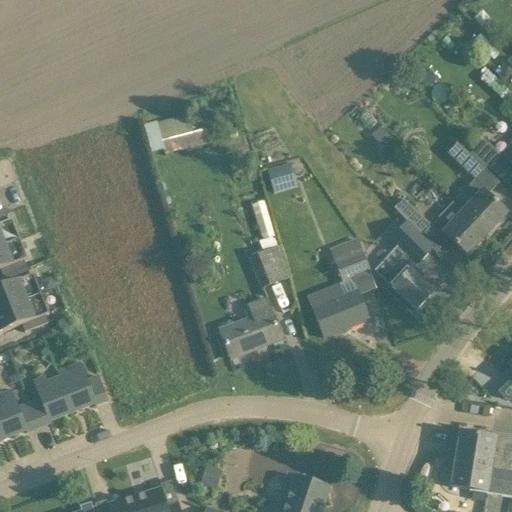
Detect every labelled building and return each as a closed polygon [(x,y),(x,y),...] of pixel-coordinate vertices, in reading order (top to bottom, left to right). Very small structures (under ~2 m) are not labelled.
[(189,116),(158,124),(164,151),(165,155),(182,151),(179,138),(194,134),(192,126),(189,116)] [(371,137),(377,144),(383,150),(392,142),(386,135),(381,129),(371,137)] [(484,141),(470,157),(484,170),(487,167),(487,168),(507,186),(511,180),(511,145),(501,157),(484,141)] [(457,145),(448,154),(475,181),(468,188),(478,198),(464,213),(487,236),(507,214),(487,196),(484,193),(487,190),(476,180),(484,170),(470,157),(457,145)] [(267,171),(268,172),(274,194),(275,195),(298,188),(291,164),(267,171)] [(393,213),(412,230),(420,238),(430,227),(403,201),(395,210),(393,213)] [(440,219),(431,228),(442,238),(444,235),(467,257),(487,236),(464,213),(455,204),(440,219)] [(9,222),(6,215),(0,216),(0,271),(1,271),(3,276),(4,279),(27,270),(27,269),(24,262),(28,261),(21,241),(20,240),(12,221),(9,222)] [(426,277),(415,268),(432,251),(405,226),(398,233),(404,239),(398,245),(399,247),(375,272),(394,290),(402,298),(417,312),(434,293),(422,281),(426,277)] [(369,321),(353,280),(369,274),(357,240),(330,251),(342,283),(340,288),(309,300),(324,339),(369,321)] [(260,291),(289,279),(279,248),(249,259),(260,291)] [(0,335),(18,328),(22,326),(25,334),(49,325),(46,317),(50,316),(49,316),(34,276),(30,277),(27,270),(4,279),(7,286),(0,288),(0,335)] [(275,322),(266,299),(246,307),(250,320),(220,333),(224,343),(231,361),(283,341),(275,322)] [(511,401),(511,364),(509,368),(511,371),(511,379),(498,393),(504,400),(511,401)] [(71,375),(59,380),(73,414),(95,405),(96,407),(108,402),(98,376),(86,381),(79,365),(69,369),(71,375)] [(51,423),(73,414),(59,380),(48,384),(45,378),(34,382),(41,399),(29,404),(39,430),(51,425),(51,423)] [(27,434),(39,430),(29,404),(18,408),(12,392),(0,396),(3,402),(0,403),(0,432),(4,441),(26,432),(27,434)] [(451,489),(511,498),(511,436),(459,428),(459,430),(463,431),(462,435),(460,434),(451,489)] [(216,491),(222,473),(206,468),(200,486),(216,491)] [(280,503),(277,511),(321,511),(329,489),(296,478),(287,505),(280,503)] [(138,511),(180,511),(180,509),(168,511),(162,490),(135,498),(138,511)] [(138,511),(135,498),(108,506),(109,511),(138,511)]
